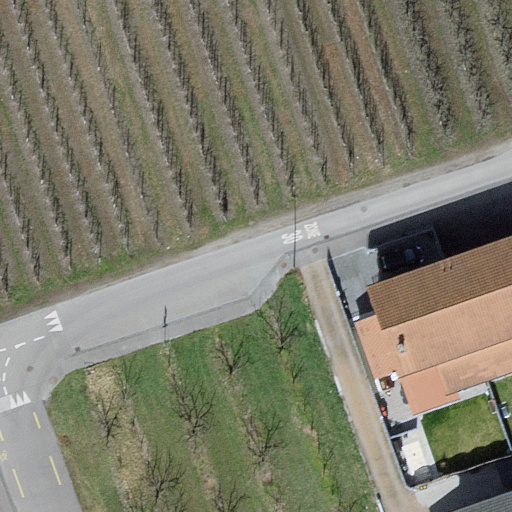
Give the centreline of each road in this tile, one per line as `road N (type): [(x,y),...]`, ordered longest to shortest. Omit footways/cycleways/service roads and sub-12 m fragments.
road 1 (residential): [(0,352),(511,169)]
road 2 (residential): [(46,511),(0,384)]
